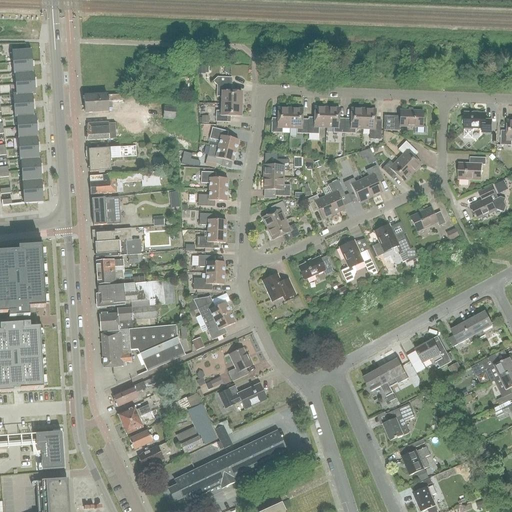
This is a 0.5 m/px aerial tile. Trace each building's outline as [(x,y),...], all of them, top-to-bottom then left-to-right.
[(31,51),(12,52),(12,63),(32,62),(31,51)] [(32,62),(12,63),(13,75),(14,74),(33,73),(33,72),(32,62)] [(33,73),(14,74),(15,85),(35,83),(34,72),(33,72),(33,73)] [(221,105),(241,105),(242,93),(231,93),(232,78),(217,78),(213,82),(217,86),(216,97),(221,98),(221,105)] [(35,83),(15,85),(16,95),(16,96),(32,94),(32,95),(35,95),(35,83)] [(16,95),(13,95),(14,107),(33,105),(32,95),(32,94),(16,96),(16,95)] [(96,97),(84,97),(84,104),(85,114),(107,112),(107,109),(112,109),(112,102),(122,102),(121,96),(109,96),(96,97)] [(33,105),(14,107),(14,118),(16,118),(16,117),(34,116),(33,105)] [(241,105),(221,105),(221,112),(216,111),(215,123),(230,123),(230,117),(241,117),(241,105)] [(164,107),(163,119),(175,120),(176,108),(164,107)] [(289,129),(290,109),(277,108),(277,119),(271,119),(271,133),(282,134),(282,129),(289,129)] [(326,128),(327,108),(314,108),(314,118),(308,118),(308,120),(307,135),(318,135),(319,128),(326,128)] [(327,108),(326,128),(333,129),(333,134),(344,134),(345,119),(338,119),(339,109),(327,108)] [(290,109),(289,129),(296,129),(296,134),(307,135),(308,120),(302,120),(302,109),(290,109)] [(363,130),(364,110),(351,109),(351,120),(345,119),(344,134),(355,134),(355,130),(363,130)] [(370,130),(369,135),(369,140),(380,140),(381,123),(375,123),(375,110),(364,110),(363,130),(370,130)] [(422,129),(423,112),(400,111),(400,118),(393,118),(392,131),(399,131),(399,128),(414,128),(414,134),(426,134),(426,129),(422,129)] [(464,113),(464,129),(463,139),(472,139),(472,129),(482,129),(482,134),(491,134),(492,120),(486,120),(486,114),(464,113)] [(34,116),(16,117),(16,118),(17,128),(36,127),(36,115),(34,116)] [(511,141),(511,121),(507,121),(507,132),(501,131),(500,146),(511,146),(511,142),(511,141)] [(107,124),(87,125),(88,132),(86,133),(87,141),(88,141),(110,140),(115,139),(115,132),(114,124),(107,125),(107,124)] [(36,127),(17,128),(18,139),(37,137),(36,127)] [(218,148),(235,152),(238,141),(227,138),(228,132),(212,128),(209,139),(219,142),(218,148)] [(37,137),(18,139),(19,150),(38,148),(37,137)] [(403,155),(398,160),(412,174),(421,165),(413,158),(418,154),(406,142),(398,150),(403,155)] [(235,152),(218,148),(210,146),(208,151),(206,162),(216,165),(220,166),(221,160),(233,163),(235,152)] [(110,158),(112,158),(136,156),(135,147),(109,149),(90,151),(89,151),(88,153),(89,164),(90,165),(90,173),(113,171),(113,169),(110,170),(110,158)] [(38,148),(19,150),(19,161),(20,161),(20,160),(39,159),(39,158),(38,148)] [(370,149),(359,154),(362,160),(366,158),(372,155),(370,149)] [(39,159),(20,160),(20,161),(21,171),(41,170),(40,158),(39,158),(39,159)] [(470,158),(469,165),(459,164),(458,180),(481,181),(482,165),(486,166),(486,158),(470,158)] [(263,178),(283,179),(284,172),(288,172),(289,161),(274,160),(274,166),(263,166),(263,178)] [(404,183),(412,174),(398,160),(393,165),(389,162),(381,170),(392,180),(396,176),(404,183)] [(368,177),(362,180),(370,199),(382,193),(377,184),(383,181),(376,166),(365,171),(368,177)] [(41,170),(21,171),(22,182),(41,180),(41,170)] [(90,177),(91,195),(122,193),(121,184),(124,183),(136,183),(141,182),(141,187),(160,186),(159,172),(140,173),(106,176),(102,176),(91,177),(90,177)] [(209,190),(227,191),(227,180),(215,179),(215,173),(201,173),(200,184),(209,184),(209,190)] [(283,179),(263,178),(263,191),(273,191),(273,197),(289,197),(290,186),(283,186),(283,179)] [(359,204),(370,199),(362,180),(356,183),(354,179),(343,183),(349,197),(355,194),(359,204)] [(41,180),(22,182),(23,193),(42,191),(41,180)] [(322,190),(325,197),(333,216),(345,210),(340,201),(346,198),(340,185),(338,181),(328,185),(328,187),(322,190)] [(504,181),(494,186),(497,192),(507,188),(504,181)] [(470,207),(477,220),(496,211),(496,210),(504,213),(506,207),(504,203),(506,199),(501,198),(492,202),(490,198),(496,195),(492,187),(478,194),(482,201),(470,207)] [(227,191),(209,190),(208,196),(198,196),(198,207),(214,208),(214,201),(226,202),(227,191)] [(42,191),(23,193),(23,204),(43,202),(42,191)] [(170,201),(179,200),(178,192),(169,193),(170,201)] [(333,216),(325,197),(319,200),(317,196),(306,200),(313,214),(318,211),(322,221),(333,216)] [(93,226),(120,224),(118,198),(91,200),(93,226)] [(267,229),(285,221),(282,215),(287,213),(282,202),(269,209),(271,214),(262,219),(267,229)] [(440,212),(433,215),(430,208),(409,218),(416,233),(437,224),(438,227),(445,224),(440,212)] [(207,232),(225,233),(226,222),(214,221),(214,215),(199,215),(199,226),(207,226),(207,232)] [(167,216),(156,216),(156,225),(167,225),(167,216)] [(285,221),(267,229),(272,241),(281,236),(285,243),(300,236),(295,225),(288,227),(285,221)] [(374,232),(379,244),(371,247),(376,258),(377,258),(376,257),(398,247),(401,254),(400,255),(404,253),(410,251),(410,250),(403,235),(395,238),(389,225),(374,232)] [(95,259),(126,256),(139,255),(138,241),(131,241),(130,238),(130,229),(126,230),(93,232),(94,244),(95,259)] [(449,241),(459,237),(455,229),(446,233),(449,241)] [(225,233),(207,232),(207,238),(197,237),(196,249),(213,249),(213,243),(225,244),(225,233)] [(360,255),(354,242),(339,249),(348,268),(341,272),(346,283),(353,280),(356,272),(354,267),(363,263),(367,272),(372,274),(376,272),(366,252),(360,255)] [(18,252),(0,253),(0,314),(9,314),(9,320),(29,319),(29,309),(45,308),(41,247),(18,248),(18,252)] [(410,251),(404,253),(408,261),(406,262),(407,263),(417,258),(412,249),(410,250),(410,251)] [(206,274),(224,274),(224,263),(212,263),(213,257),(198,256),(198,268),(206,268),(206,274)] [(328,260),(321,264),(319,258),(298,268),(304,281),(322,272),(324,277),(333,273),(328,260)] [(119,261),(96,263),(96,274),(113,273),(113,267),(123,266),(123,261),(119,261)] [(113,273),(96,274),(97,285),(114,284),(121,283),(121,284),(145,282),(144,277),(124,279),(124,272),(113,273)] [(224,274),(206,274),(206,280),(193,279),(193,290),(211,291),(212,285),(223,285),(224,274)] [(279,280),(277,275),(263,282),(272,301),(283,296),(285,300),(296,295),(288,279),(280,283),(279,280)] [(147,283),(97,288),(99,306),(131,303),(144,302),(149,301),(149,306),(174,304),(173,283),(162,283),(162,282),(147,283)] [(344,287),(335,292),(337,296),(346,291),(344,287)] [(196,297),(188,298),(190,314),(197,310),(200,315),(195,318),(200,328),(230,313),(225,304),(215,308),(212,303),(210,297),(198,300),(196,297)] [(118,331),(132,330),(155,328),(154,319),(157,319),(156,307),(149,307),(131,309),(117,310),(117,315),(107,316),(107,314),(101,314),(101,316),(99,316),(101,332),(118,330),(118,331)] [(468,322),(478,341),(486,337),(483,332),(493,327),(485,312),(468,322)] [(230,313),(200,328),(202,333),(207,331),(211,341),(217,338),(218,341),(219,342),(223,340),(223,339),(221,336),(226,334),(224,328),(235,324),(230,313)] [(0,392),(14,392),(13,390),(43,389),(40,327),(30,328),(29,319),(9,320),(9,325),(0,325),(0,392)] [(459,345),(468,340),(471,345),(478,341),(468,322),(451,331),(459,345)] [(147,373),(185,356),(177,338),(176,326),(128,330),(128,331),(107,333),(107,335),(101,336),(103,369),(123,368),(123,363),(131,363),(131,351),(137,351),(147,373)] [(199,340),(193,343),(196,351),(203,348),(199,340)] [(423,364),(432,359),(435,364),(437,363),(440,369),(451,363),(444,349),(439,352),(432,341),(415,350),(423,364)] [(246,370),(251,368),(243,349),(230,356),(236,369),(229,373),(233,382),(249,375),(246,370)] [(491,385),(495,382),(511,373),(511,362),(510,359),(498,365),(494,357),(495,356),(471,368),(476,378),(486,372),(491,383),(490,384),(491,385)] [(397,360),(380,369),(390,388),(398,384),(407,379),(405,374),(397,360)] [(452,377),(462,372),(457,363),(448,368),(452,377)] [(380,369),(363,379),(371,393),(381,387),(389,403),(396,399),(392,391),(390,388),(380,369)] [(511,373),(495,382),(501,394),(511,388),(511,373)] [(213,389),(223,384),(219,377),(210,382),(213,389)] [(152,379),(112,397),(117,408),(137,399),(135,394),(146,388),(154,384),(152,379)] [(196,381),(198,387),(205,385),(203,379),(196,381)] [(158,394),(172,388),(169,383),(156,388),(158,394)] [(236,405),(241,402),(245,411),(266,401),(259,385),(238,395),(235,388),(229,391),(219,395),(226,410),(236,405)] [(172,388),(158,394),(153,396),(155,402),(174,394),(172,388)] [(497,401),(499,406),(511,399),(511,395),(510,392),(499,397),(500,399),(497,401)] [(474,401),(471,395),(463,399),(466,405),(474,401)] [(386,415),(389,423),(383,425),(390,442),(409,434),(404,422),(414,418),(409,405),(386,415)] [(117,415),(121,425),(151,412),(148,406),(135,411),(133,408),(117,415)] [(201,406),(186,413),(197,435),(178,444),(184,455),(216,440),(201,406)] [(151,412),(121,425),(126,435),(142,428),(141,424),(153,419),(151,412)] [(446,416),(439,420),(445,431),(452,428),(457,425),(451,413),(446,416)] [(215,431),(223,449),(231,446),(223,428),(215,431)] [(129,440),(134,450),(152,442),(147,431),(129,440)] [(35,437),(31,438),(33,453),(41,452),(42,471),(64,469),(61,433),(35,435),(35,437)] [(220,487),(221,490),(236,483),(234,480),(287,455),(283,447),(286,446),(284,440),(281,441),(276,433),(174,481),(176,486),(168,490),(174,503),(183,499),(185,503),(220,487)] [(413,444),(415,448),(425,444),(423,440),(413,444)] [(484,443),(478,446),(481,453),(487,450),(484,443)] [(138,458),(140,463),(139,465),(140,467),(142,468),(143,469),(163,459),(161,456),(169,452),(165,444),(141,455),(142,457),(138,458)] [(409,476),(417,473),(424,470),(429,468),(425,458),(430,456),(427,448),(417,452),(402,458),(409,476)] [(424,470),(417,473),(421,482),(428,479),(424,470)] [(69,511),(68,480),(36,482),(37,511),(69,511)] [(428,488),(413,494),(420,511),(423,511),(436,507),(431,497),(436,494),(433,486),(428,488)] [(490,506),(488,499),(476,503),(478,510),(490,506)] [(284,511),(281,504),(281,503),(267,510),(262,511),(284,511)]
